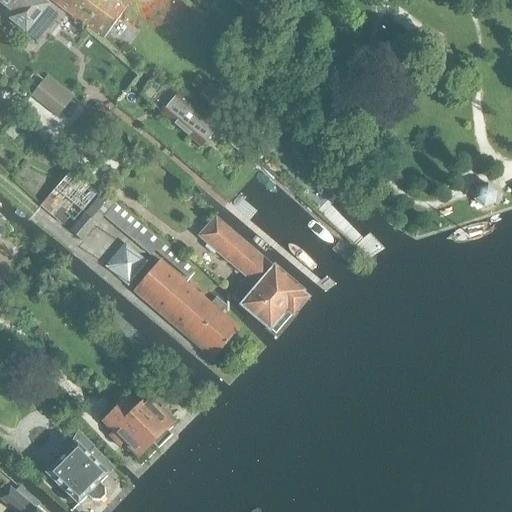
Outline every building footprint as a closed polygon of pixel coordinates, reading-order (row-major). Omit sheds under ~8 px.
[(0,0),(0,3),(12,14),(8,19),(24,33),(48,6),(41,0),(0,0)] [(49,0),(103,39),(126,8),(114,0),(49,0)] [(208,84),(199,76),(191,85),(201,94),(197,97),(198,97),(216,113),(230,98),(211,81),(208,84)] [(57,86),(48,78),(32,98),(41,106),(57,86)] [(217,127),(178,94),(174,99),(152,81),(140,95),(162,113),(161,114),(201,147),(217,127)] [(13,183),(31,198),(61,164),(44,148),(13,183)] [(79,214),(98,194),(72,170),(53,190),(54,191),(40,206),(63,227),(70,220),(72,222),(79,214)] [(474,199),(483,207),(493,203),(495,192),(487,185),(477,189),(474,199)] [(162,246),(102,192),(98,196),(84,212),(99,225),(107,216),(153,258),(157,254),(186,278),(195,269),(185,259),(182,262),(163,245),(162,246)] [(69,230),(81,241),(94,226),(83,215),(69,230)] [(269,330),(274,335),(291,315),(292,316),(307,299),(301,294),(302,292),(215,219),(199,237),(248,279),(232,298),(269,330)] [(108,262),(131,283),(151,261),(128,240),(108,262)] [(216,297),(209,304),(159,261),(132,292),(212,360),(239,329),(221,314),(227,307),(216,297)] [(148,319),(139,329),(170,355),(179,345),(148,319)] [(136,457),(142,463),(170,435),(164,430),(173,421),(163,412),(162,413),(146,398),(137,407),(127,398),(103,422),(137,456),(136,457)] [(113,469),(78,432),(72,442),(75,445),(46,473),(77,504),(87,494),(92,499),(99,499),(102,496),(102,490),(97,484),(113,469)] [(14,492),(10,487),(0,498),(0,499),(15,511),(38,511),(36,509),(40,504),(20,486),(14,492)]
